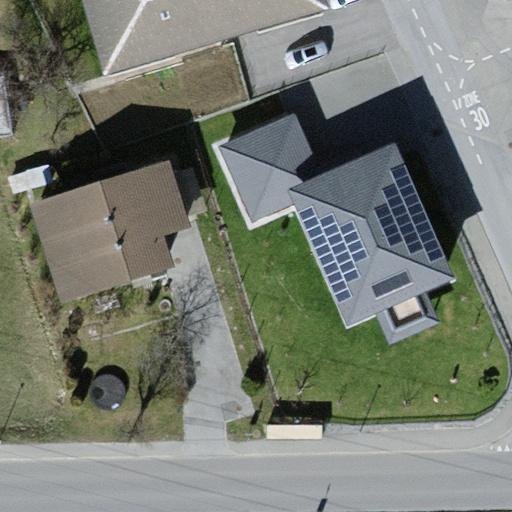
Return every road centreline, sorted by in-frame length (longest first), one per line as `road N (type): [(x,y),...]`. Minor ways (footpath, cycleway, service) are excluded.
road 1 (unclassified): [(511,478),(0,473)]
road 2 (residential): [(439,88),(511,232)]
